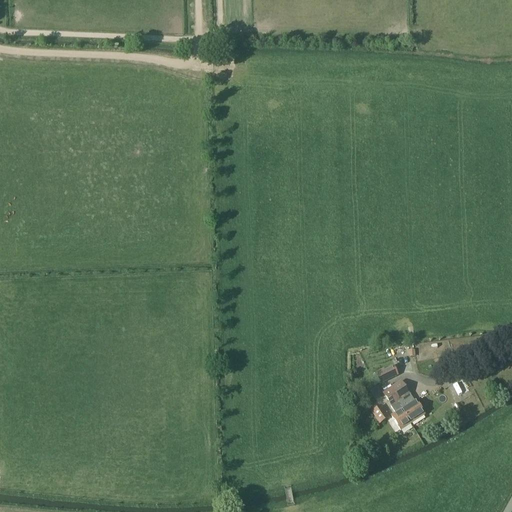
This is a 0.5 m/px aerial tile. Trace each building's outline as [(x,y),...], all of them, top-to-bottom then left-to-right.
[(380,384),(396,376),(391,366),(383,370),(384,371),(376,375),(380,384)] [(399,402),(409,396),(409,395),(401,382),(390,389),(399,402)] [(413,402),(409,396),(399,402),(390,389),(383,394),(391,407),(394,405),(398,411),(391,416),(401,431),(409,425),(403,416),(400,417),(398,414),(402,412),(401,410),(403,409),(413,402)] [(459,398),(461,406),(475,403),(473,395),(459,398)] [(403,416),(409,425),(425,415),(415,401),(413,402),(403,409),(401,410),(402,412),(398,414),(400,417),(403,416)] [(454,413),(460,409),(457,404),(451,407),(454,413)] [(379,424),(387,418),(380,407),(372,412),(379,424)]
